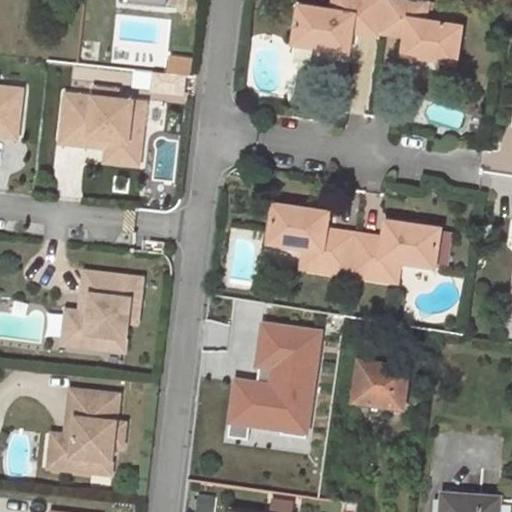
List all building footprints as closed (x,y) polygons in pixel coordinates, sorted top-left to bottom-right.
[(386,0),(334,0),(333,12),(301,7),(295,45),(350,54),(354,33),(355,26),(382,30),(383,26),(386,0)] [(414,0),(386,0),(383,26),(408,30),(407,37),(404,56),(457,65),(463,28),(426,21),(428,13),(429,2),(414,0)] [(382,30),(355,26),(354,33),(381,36),(382,33),(382,30)] [(408,30),(383,26),(382,30),(382,33),(407,37),(408,30)] [(0,135),(19,137),(24,88),(0,85),(0,135)] [(95,96),(68,93),(63,142),(91,145),(92,136),(110,138),(109,147),(108,150),(142,154),(148,102),(119,99),(120,90),(96,87),(95,96)] [(92,136),(91,145),(109,147),(110,138),(92,136)] [(142,154),(108,150),(107,160),(141,164),(142,154)] [(349,275),(355,233),(326,230),(328,213),(274,205),(269,244),(303,249),(303,255),(321,257),(319,271),(349,275)] [(384,238),(355,233),(349,275),(378,279),(380,266),(399,269),(399,263),(435,268),(440,229),(386,221),(384,238)] [(303,255),(301,269),(319,271),(321,257),(303,255)] [(378,279),(396,282),(399,269),(380,266),(378,279)] [(85,311),(81,311),(78,344),(130,351),(133,322),(142,323),(148,277),(90,271),(87,293),(96,295),(94,312),(85,311)] [(96,295),(87,293),(85,311),(94,312),(96,295)] [(81,311),(72,309),(67,343),(78,344),(81,311)] [(327,332),(265,323),(259,365),(274,367),(272,383),(237,378),(230,427),(312,439),(327,332)] [(434,345),(435,336),(419,334),(419,343),(434,345)] [(381,364),(359,360),(355,401),(404,409),(408,375),(380,370),(381,364)] [(380,370),(408,375),(409,368),(381,364),(380,370)] [(70,434),(67,434),(63,468),(115,474),(119,445),(127,446),(130,423),(121,422),(124,395),(76,389),(72,417),(81,418),(79,436),(70,434)] [(81,418),(72,417),(70,434),(79,436),(81,418)] [(53,467),(63,468),(67,434),(57,433),(53,467)] [(498,511),(499,499),(443,495),(442,511),(498,511)] [(211,511),(214,498),(200,496),(197,511),(211,511)] [(270,511),(291,511),(292,504),(272,501),(270,511)]
